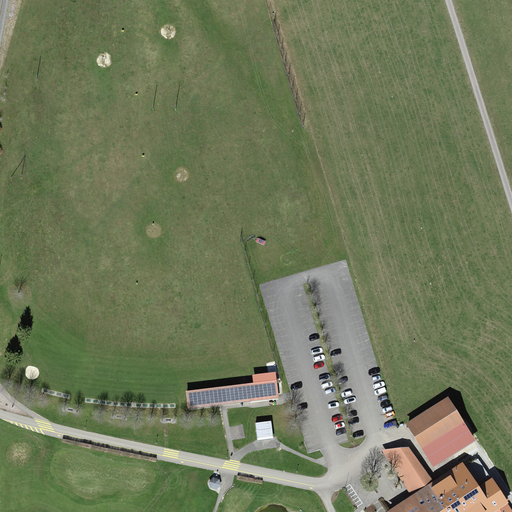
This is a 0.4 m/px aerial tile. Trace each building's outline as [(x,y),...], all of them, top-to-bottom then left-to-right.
[(276,381),(186,392),(188,409),(278,398),(276,381)] [(447,399),(408,424),(423,448),(462,423),(447,399)] [(256,423),(258,437),(272,435),(271,421),(256,423)] [(474,440),(462,423),(423,448),(434,465),(474,440)] [(413,497),(390,511),(511,511),(492,480),(479,488),(462,464),(434,483),(408,448),(384,451),(413,497)] [(219,479),(213,478),(209,482),(210,488),(216,489),(220,485),(219,479)]
